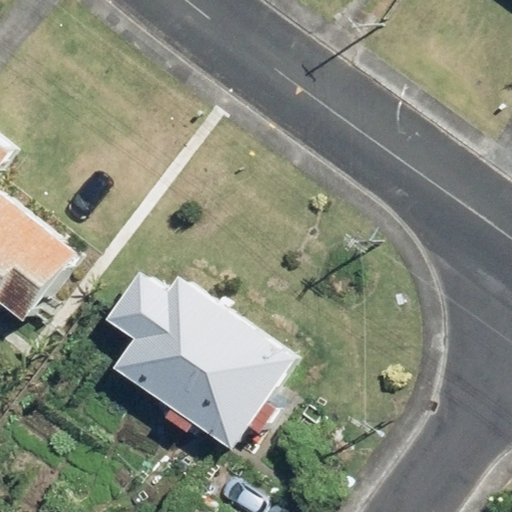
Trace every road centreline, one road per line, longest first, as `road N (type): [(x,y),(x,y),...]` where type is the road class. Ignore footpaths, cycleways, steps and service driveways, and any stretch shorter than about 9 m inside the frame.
road 1 (residential): [(511,248),(172,0)]
road 2 (residential): [(511,368),(408,511)]
